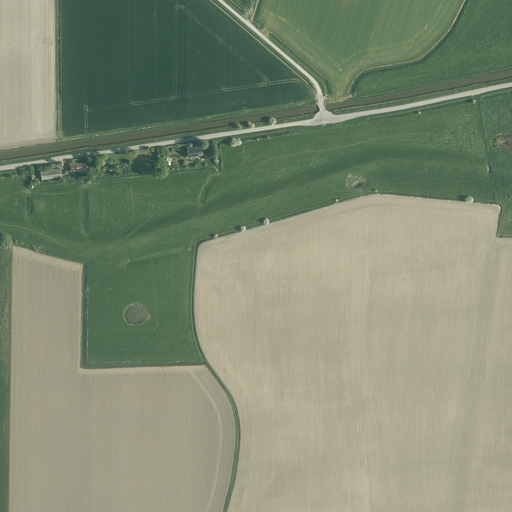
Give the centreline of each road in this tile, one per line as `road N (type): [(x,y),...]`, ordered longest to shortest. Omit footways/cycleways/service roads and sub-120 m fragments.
road 1 (unclassified): [(0,166),(324,121)]
road 2 (unclassified): [(324,121),(511,84)]
road 3 (unclassified): [(324,121),(309,76),(219,0)]
